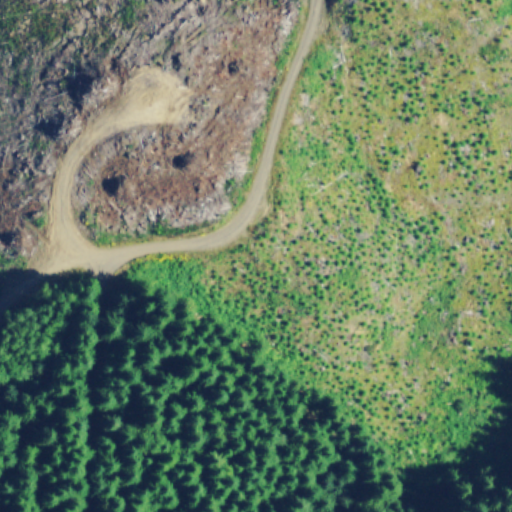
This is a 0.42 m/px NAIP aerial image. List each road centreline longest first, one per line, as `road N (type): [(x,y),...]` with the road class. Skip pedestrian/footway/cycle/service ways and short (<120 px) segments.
road 1 (track): [(88,511),(93,354),(178,317),(324,170),(417,0)]
road 2 (track): [(312,0),(316,55),(347,128)]
